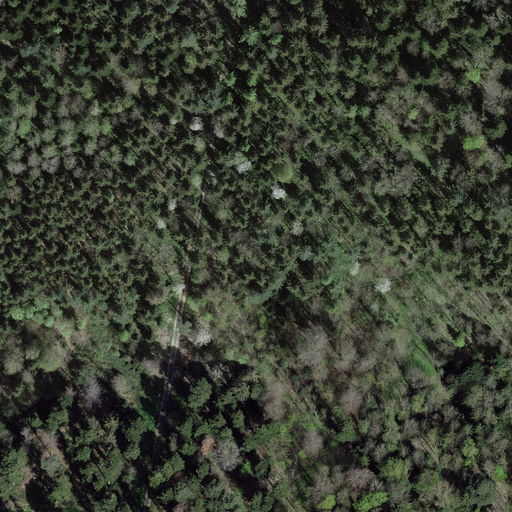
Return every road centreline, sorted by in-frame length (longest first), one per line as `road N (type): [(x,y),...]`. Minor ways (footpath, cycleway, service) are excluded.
road 1 (track): [(241,0),(212,120),(146,511)]
road 2 (track): [(0,39),(212,120)]
